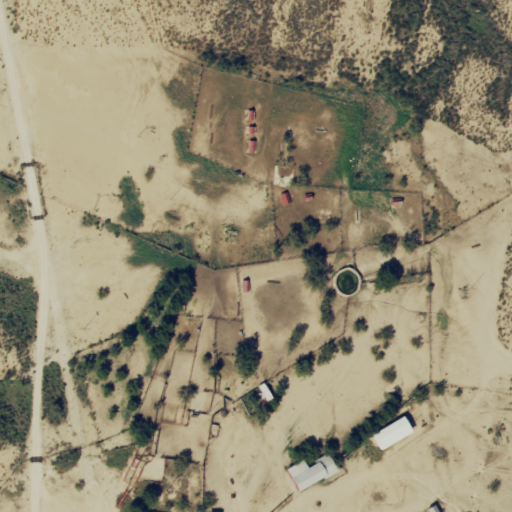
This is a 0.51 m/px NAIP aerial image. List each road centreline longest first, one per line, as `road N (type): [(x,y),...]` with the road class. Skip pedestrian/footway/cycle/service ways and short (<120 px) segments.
road 1 (track): [(0,4),(34,161),(39,285),(54,300),(92,511)]
road 2 (track): [(511,436),(455,464),(425,499),(362,511)]
